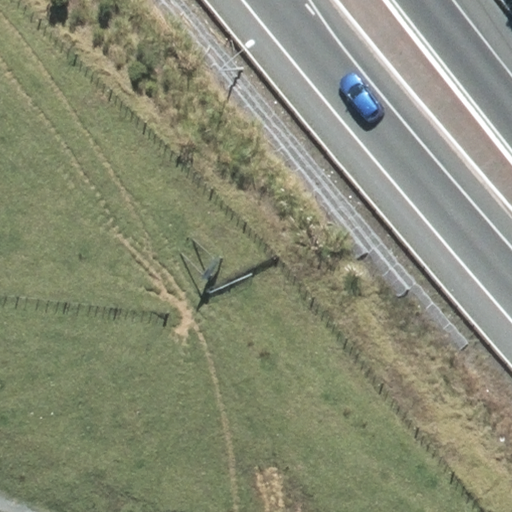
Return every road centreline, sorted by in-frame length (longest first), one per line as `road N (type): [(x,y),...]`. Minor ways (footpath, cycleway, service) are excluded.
road 1 (trunk): [(511,246),(304,0)]
road 2 (trunk): [(436,0),(511,98)]
